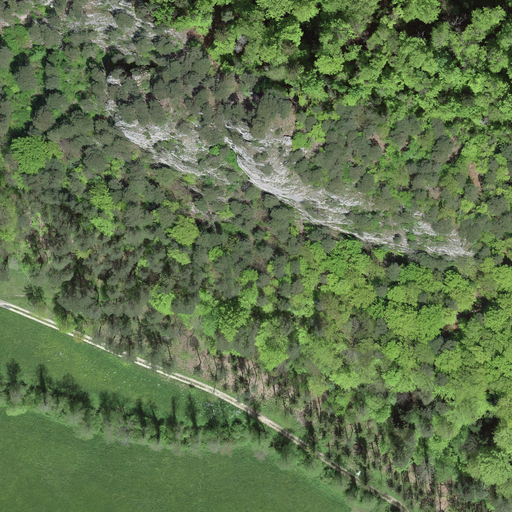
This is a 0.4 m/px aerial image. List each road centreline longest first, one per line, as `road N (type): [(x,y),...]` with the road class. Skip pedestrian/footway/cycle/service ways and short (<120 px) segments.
road 1 (track): [(0,303),(208,388),(409,511)]
road 2 (track): [(0,298),(126,296),(302,311)]
